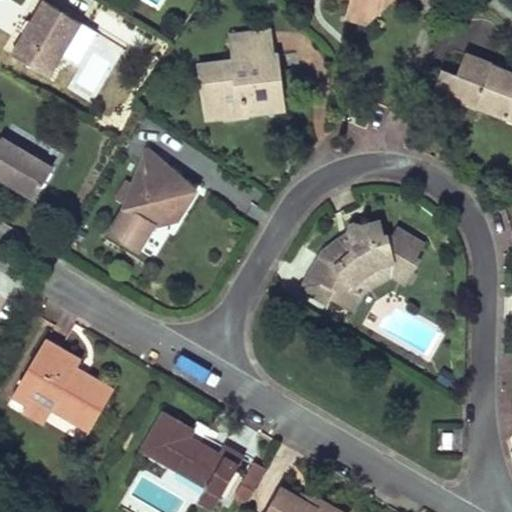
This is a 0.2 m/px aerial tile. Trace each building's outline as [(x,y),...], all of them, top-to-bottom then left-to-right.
[(49,76),(83,22),(47,0),(44,0),(33,17),(31,21),(34,22),(26,34),(24,32),(22,35),(10,53),(49,76)] [(351,0),(346,18),(366,25),(372,6),(383,9),(385,0),(351,0)] [(28,14),(17,33),(22,35),(24,32),(26,34),(34,22),(31,21),(33,17),(28,14)] [(235,37),(238,60),(277,56),(274,33),(235,37)] [(286,84),(283,55),(277,56),(238,60),(214,63),(216,81),(203,82),(206,111),(225,108),(226,118),(252,115),(250,103),(259,94),(267,102),(283,100),(281,84),(286,84)] [(458,75),(443,70),(435,91),(476,108),(478,106),(508,119),(511,110),(511,74),(494,68),(495,66),(466,55),(458,75)] [(216,81),(214,63),(200,65),(203,82),(216,81)] [(289,111),(287,99),(283,100),(267,102),(259,94),(250,103),(252,115),(289,111)] [(225,108),(206,111),(207,120),(226,118),(225,108)] [(8,138),(6,142),(0,138),(0,176),(38,201),(57,169),(8,138)] [(135,182),(128,179),(126,181),(138,188),(144,177),(152,165),(171,175),(196,190),(170,167),(146,145),(135,182)] [(126,181),(116,198),(128,205),(127,207),(155,224),(163,209),(179,218),(196,190),(171,175),(152,165),(144,177),(138,188),(126,181)] [(323,254),(309,276),(334,291),(330,298),(352,311),(364,292),(358,282),(365,277),(366,274),(371,271),(374,272),(383,266),(390,276),(403,284),(417,261),(413,259),(420,246),(394,230),(389,239),(378,236),(373,221),(355,218),(352,217),(349,217),(348,219),(346,220),(345,222),(345,224),(345,227),(345,229),(352,233),(347,242),(342,240),(335,251),(332,249),(323,254)] [(352,233),(345,229),(332,249),(335,251),(342,240),(347,242),(352,233)] [(364,292),(390,276),(383,266),(374,272),(371,271),(366,274),(365,277),(358,282),(364,292)] [(334,291),(309,276),(302,289),(326,304),(330,298),(334,291)] [(62,351),(46,341),(18,389),(32,398),(27,406),(49,419),(55,409),(91,431),(114,393),(77,370),(57,358),(62,351)] [(73,358),(62,351),(57,358),(77,370),(82,363),(73,358)] [(32,398),(18,389),(13,397),(27,406),(32,398)] [(49,419),(27,406),(23,412),(45,425),(49,419)] [(194,430),(164,413),(142,452),(206,489),(198,503),(212,511),(214,511),(239,467),(220,456),(190,438),(194,430)] [(452,449),(452,433),(444,433),(444,449),(452,449)] [(220,456),(239,467),(244,459),(225,448),(220,456)] [(253,492),(265,471),(254,465),(242,486),(253,492)] [(246,505),(253,492),(242,486),(235,498),(246,505)] [(306,503),(281,488),(266,511),(340,511),(326,504),(311,495),(306,503)]
